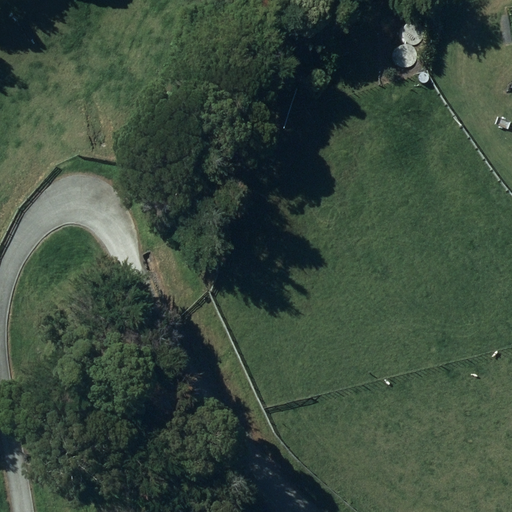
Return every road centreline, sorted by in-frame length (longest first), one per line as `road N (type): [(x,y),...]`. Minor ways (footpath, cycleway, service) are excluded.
road 1 (track): [(0,294),(34,218),(64,206),(97,215),(123,244),(202,405),(289,511)]
road 2 (track): [(22,511),(0,375)]
